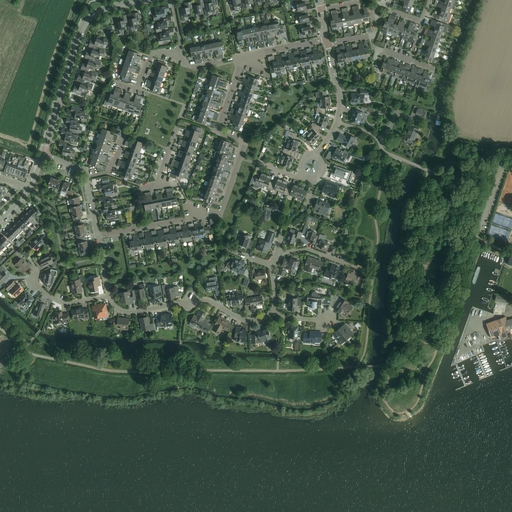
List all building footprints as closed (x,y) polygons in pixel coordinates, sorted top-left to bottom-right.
[(193,10),(192,10),(193,13),(194,18),(200,17),(200,14),(203,14),(202,8),(204,7),(205,7),(204,4),(205,4),(204,0),(201,0),(200,0),(201,5),(198,5),(195,6),(193,6),(192,7),(193,9),(193,10)] [(205,7),(204,7),(204,11),(205,16),(212,15),(211,12),(215,11),(214,5),(217,4),(216,0),(212,0),(213,2),(210,3),(206,4),(205,4),(204,4),(205,7)] [(230,0),(231,2),(230,2),(232,11),(238,10),(238,7),(242,6),(240,0),(230,0)] [(245,0),(246,2),(242,3),(244,9),(250,7),(249,4),(253,3),(252,0),(245,0)] [(455,5),(444,1),(444,2),(437,0),(435,0),(435,3),(451,8),(454,9),(455,5)] [(298,1),(293,2),(294,8),(297,8),(298,12),(304,10),(305,13),(306,13),(308,12),(308,13),(312,12),(312,8),(307,9),(306,7),(306,6),(306,2),(305,1),(302,1),(303,3),(299,4),(298,1)] [(183,8),(180,9),(181,11),(180,11),(182,21),(188,19),(188,17),(192,16),(190,10),(192,10),(193,10),(193,9),(192,7),(193,6),(192,2),(188,2),(189,7),(186,8),(183,8)] [(449,14),(449,13),(451,8),(435,3),(434,6),(442,8),(441,11),(449,14)] [(410,12),(412,7),(404,4),(403,6),(398,5),(397,8),(410,12)] [(156,14),(153,15),(154,22),(160,20),(159,17),(163,16),(163,19),(166,18),(166,17),(166,16),(165,12),(164,9),(169,8),(168,5),(161,6),(155,7),(155,11),(156,14)] [(364,22),(362,13),(360,14),(358,6),(356,6),(359,23),(364,22)] [(354,24),(352,15),(349,16),(348,8),(345,9),(349,27),(354,26),(354,24)] [(343,26),(341,17),(339,18),(337,10),(334,11),(338,27),(343,26)] [(452,14),(449,13),(449,14),(441,11),(440,13),(435,11),(433,17),(444,21),(449,23),(452,14)] [(301,13),(295,14),(297,20),(300,20),(300,23),(306,22),(307,25),(309,25),(310,24),(310,25),(315,24),(314,20),(309,21),(309,18),(308,14),(308,13),(308,12),(306,13),(305,13),(305,15),(302,16),(301,13)] [(128,20),(127,20),(128,22),(130,22),(131,26),(128,26),(129,32),(135,30),(134,27),(138,27),(137,22),(140,21),(139,13),(135,13),(136,18),(134,18),(133,19),(131,19),(128,20)] [(118,22),(115,22),(116,25),(118,24),(119,28),(116,29),(117,34),(123,33),(122,30),(126,29),(125,26),(125,23),(127,22),(128,22),(127,20),(128,20),(127,15),(123,16),(124,21),(122,21),(121,21),(118,22)] [(387,34),(393,16),(390,15),(387,22),(385,21),(381,32),(387,34)] [(158,26),(155,27),(157,33),(162,32),(161,29),(165,28),(165,30),(168,30),(168,29),(168,28),(167,24),(167,21),(171,20),(171,16),(166,17),(166,18),(163,19),(164,21),(158,22),(158,26)] [(392,36),(395,25),(393,24),(396,17),(393,16),(387,34),(387,35),(391,36),(392,36)] [(434,29),(442,32),(443,32),(445,33),(446,33),(449,25),(448,25),(442,23),(432,19),(431,25),(435,27),(434,29)] [(273,21),(276,33),(278,32),(278,34),(284,33),(283,25),(280,25),(279,20),(273,21)] [(398,35),(402,22),(399,21),(398,26),(395,25),(392,36),(397,38),(398,35)] [(403,37),(406,28),(404,28),(405,23),(402,22),(398,35),(403,37)] [(408,39),(414,23),(411,22),(408,29),(406,28),(403,37),(408,39)] [(414,23),(408,39),(407,41),(408,41),(411,43),(412,42),(413,42),(416,32),(414,31),(416,24),(414,23)] [(303,24),(298,26),(299,32),(302,31),(303,35),(308,34),(309,38),(317,36),(316,32),(312,33),(311,30),(310,26),(310,25),(310,24),(309,25),(307,25),(307,27),(304,28),(303,24)] [(269,42),(272,42),(268,25),(263,26),(265,35),(267,34),(269,42)] [(258,41),(261,41),(258,27),(252,28),(254,37),(256,36),(258,41)] [(161,38),(158,39),(159,45),(164,44),(168,43),(171,42),(170,36),(169,36),(169,33),(174,32),(173,28),(168,29),(168,30),(165,30),(165,31),(166,33),(160,34),(161,38)] [(442,32),(434,29),(434,31),(426,28),(425,31),(441,37),(442,32)] [(248,46),(251,46),(247,29),(242,30),(244,39),(246,38),(248,46)] [(425,31),(424,34),(431,37),(431,39),(439,42),(441,43),(443,38),(441,37),(425,31)] [(90,43),(89,46),(94,48),(94,47),(96,48),(97,48),(97,46),(103,48),(104,45),(107,46),(109,39),(104,38),(103,41),(99,39),(100,37),(98,36),(97,39),(96,42),(95,45),(90,43)] [(439,42),(431,39),(430,41),(422,39),(421,42),(439,48),(437,47),(439,42)] [(217,60),(220,59),(217,42),(211,43),(213,52),(215,52),(217,60)] [(421,42),(420,44),(428,47),(427,49),(437,53),(438,53),(439,52),(440,50),(440,49),(439,48),(421,42)] [(361,44),(364,59),(368,58),(368,57),(370,56),(368,47),(365,48),(364,43),(361,44)] [(206,59),(209,58),(206,44),(201,46),(203,54),(205,54),(206,59)] [(360,60),(364,59),(361,44),(358,44),(359,49),(356,50),(357,59),(360,58),(360,60)] [(347,62),(352,62),(349,46),(346,47),(347,51),(343,52),(345,61),(347,61),(347,62)] [(357,59),(356,50),(352,50),(351,46),(349,46),(352,62),(356,61),(355,59),(357,59)] [(86,55),(85,57),(90,59),(90,58),(93,59),(93,58),(99,60),(100,56),(103,57),(105,51),(100,49),(99,52),(96,51),(97,48),(96,48),(94,47),(94,48),(93,50),(92,53),(91,56),(86,55)] [(196,64),(199,63),(196,47),(190,48),(192,57),(194,56),(196,64)] [(127,55),(140,60),(141,57),(137,55),(137,53),(134,52),(135,49),(132,48),(131,51),(129,50),(127,49),(126,50),(125,51),(124,55),(127,56),(127,55)] [(315,49),(318,64),(323,63),(322,61),(324,61),(322,50),(319,51),(318,48),(315,49)] [(345,61),(343,52),(340,53),(339,48),(336,49),(339,64),(343,63),(343,61),(345,61)] [(314,65),(318,64),(315,49),(313,49),(313,52),(310,53),(312,63),(314,63),(314,65)] [(419,49),(418,52),(436,58),(437,53),(427,49),(426,51),(422,50),(419,49)] [(302,68),(306,67),(303,51),(300,52),(301,55),(297,55),(300,66),(301,65),(302,68)] [(312,63),(310,53),(306,53),(306,51),(303,51),(306,67),(310,66),(310,64),(312,63)] [(434,64),(436,58),(418,52),(417,55),(420,56),(424,57),(423,60),(434,64)] [(300,66),(297,55),(294,56),(293,53),(291,54),(294,69),(298,68),(298,66),(300,66)] [(294,72),(294,69),(291,54),(288,54),(289,58),(285,58),(287,68),(289,68),(290,70),(290,73),(294,72)] [(139,63),(140,60),(127,55),(127,56),(125,60),(134,63),(135,61),(139,63)] [(281,72),(278,56),(276,57),(276,60),(273,61),(275,73),(277,75),(278,75),(282,74),(281,72)] [(287,68),(285,58),(282,59),(281,56),(278,56),(281,72),(286,71),(285,69),(287,68)] [(82,66),(81,69),(86,70),(89,71),(89,69),(95,71),(96,67),(99,68),(101,62),(96,60),(93,59),(90,58),(90,59),(88,65),(87,67),(82,66)] [(386,75),(392,60),(389,59),(388,61),(384,60),(381,71),(383,71),(382,73),(386,75)] [(134,63),(125,60),(125,61),(123,60),(122,65),(124,66),(139,71),(140,68),(133,66),(134,63)] [(157,69),(166,72),(168,67),(165,66),(166,63),(158,60),(156,66),(158,67),(157,69)] [(393,75),(396,64),(393,63),(394,61),(392,60),(386,75),(390,76),(391,74),(393,75)] [(398,79),(403,64),(400,63),(400,65),(396,64),(393,75),(395,76),(394,78),(398,79)] [(403,78),(405,79),(408,69),(405,67),(406,65),(403,64),(398,79),(402,80),(403,78)] [(138,74),(139,71),(124,66),(122,71),(130,74),(131,71),(138,74)] [(410,83),(415,69),(412,67),(412,70),(408,69),(405,79),(407,80),(406,82),(410,83)] [(166,72),(157,69),(157,71),(149,69),(148,72),(164,77),(166,72)] [(416,83),(420,73),(417,72),(418,69),(415,69),(410,83),(414,85),(414,83),(416,83)] [(78,78),(77,80),(82,82),(82,81),(85,82),(85,80),(91,82),(92,79),(95,80),(97,73),(92,71),(91,74),(88,73),(89,71),(86,70),(85,72),(84,76),(83,79),(78,78)] [(129,76),(130,74),(122,71),(120,76),(122,77),(121,80),(129,82),(131,77),(129,76)] [(162,82),(164,77),(148,72),(147,75),(154,77),(154,79),(162,82)] [(422,87),(427,73),(424,72),(423,74),(420,73),(416,83),(418,84),(418,86),(422,87)] [(427,73),(422,87),(426,89),(426,87),(428,88),(430,82),(433,84),(435,78),(432,76),(432,77),(429,76),(430,74),(427,73)] [(211,80),(227,86),(228,83),(220,80),(221,78),(213,75),(211,80)] [(243,81),(257,86),(259,82),(257,82),(258,79),(256,79),(249,76),(248,80),(243,78),(243,81)] [(160,87),(162,82),(154,79),(153,81),(148,80),(147,83),(160,87)] [(227,86),(211,80),(208,79),(206,84),(209,85),(217,88),(218,86),(226,89),(227,86)] [(74,89),(73,92),(81,95),(86,96),(87,94),(88,90),(91,91),(93,85),(88,83),(87,86),(84,85),(85,82),(82,81),(82,82),(81,84),(80,87),(79,90),(74,89)] [(256,90),(257,86),(243,81),(242,84),(246,85),(245,88),(254,91),(254,89),(256,90)] [(160,87),(147,83),(146,86),(151,87),(150,90),(160,93),(162,88),(160,87)] [(216,90),(217,88),(209,85),(207,90),(220,95),(221,92),(216,90)] [(107,97),(104,105),(107,106),(108,105),(112,107),(113,104),(119,88),(116,87),(113,95),(111,94),(109,98),(107,97)] [(118,108),(121,98),(119,97),(122,89),(119,88),(113,104),(112,107),(118,108)] [(253,93),(254,91),(245,88),(244,92),(239,90),(238,93),(253,98),(257,99),(258,95),(254,94),(253,93)] [(219,98),(220,95),(207,90),(205,95),(214,98),(215,96),(219,98)] [(368,95),(368,91),(360,90),(360,94),(351,94),(351,103),(351,104),(352,104),(353,105),(354,105),(355,104),(356,104),(356,103),(363,103),(364,95),(368,95)] [(320,103),(331,102),(330,97),(327,97),(327,91),(323,91),(316,93),(316,98),(320,98),(320,103)] [(123,110),(129,93),(126,92),(123,99),(121,98),(118,108),(123,110)] [(128,112),(132,101),(129,101),(132,94),(129,93),(123,110),(128,112)] [(252,102),(253,98),(238,93),(238,96),(242,97),(241,100),(249,103),(250,101),(252,102)] [(133,114),(139,96),(136,95),(134,102),(132,101),(128,112),(133,114)] [(213,101),(214,98),(205,95),(204,100),(220,106),(221,103),(213,101)] [(139,96),(133,114),(140,116),(142,112),(140,111),(142,105),(140,104),(142,97),(139,96)] [(218,109),(220,106),(204,100),(202,105),(210,108),(211,106),(218,109)] [(249,105),(249,103),(241,100),(240,103),(235,102),(234,105),(249,110),(250,106),(249,105)] [(316,111),(324,112),(324,108),(331,108),(331,102),(320,103),(320,108),(317,108),(316,111)] [(209,111),(210,108),(202,105),(200,111),(213,115),(214,112),(209,111)] [(248,114),(249,110),(234,105),(233,107),(238,109),(237,112),(245,115),(246,113),(248,114)] [(75,120),(78,120),(78,118),(82,118),(81,122),(87,123),(88,116),(85,116),(85,112),(80,111),(81,108),(72,106),(72,110),(71,113),(76,114),(75,119),(75,120)] [(359,125),(363,113),(353,109),(352,113),(352,114),(350,121),(359,125)] [(212,118),(213,115),(200,111),(198,116),(207,119),(207,116),(212,118)] [(324,112),(316,111),(316,113),(317,113),(315,118),(318,119),(328,123),(330,117),(323,115),(324,112)] [(245,117),(245,115),(237,112),(236,116),(231,114),(230,117),(245,122),(246,118),(245,117)] [(207,119),(198,116),(196,115),(194,121),(196,121),(210,126),(211,123),(206,121),(207,119)] [(67,117),(67,121),(71,122),(71,125),(70,129),(70,130),(70,131),(73,131),(76,132),(76,133),(82,134),(83,128),(80,127),(80,123),(77,123),(78,120),(75,120),(75,119),(67,117)] [(244,126),(245,122),(230,117),(229,119),(234,121),(233,124),(236,125),(234,129),(239,131),(241,127),(241,128),(242,125),(244,126)] [(326,128),(328,123),(318,119),(316,124),(312,123),(311,125),(318,129),(319,126),(326,128)] [(186,133),(199,137),(201,132),(202,128),(194,125),(192,129),(191,131),(187,130),(186,133)] [(315,131),(318,129),(311,125),(310,127),(313,129),(309,134),(317,141),(321,137),(315,131)] [(409,126),(405,137),(408,138),(406,142),(411,144),(413,140),(414,141),(419,130),(409,126)] [(101,134),(117,139),(118,137),(110,134),(111,131),(103,128),(101,134)] [(62,129),(62,133),(66,133),(66,136),(65,140),(65,141),(65,142),(68,143),(68,142),(68,141),(72,141),(71,142),(71,144),(76,145),(77,142),(78,139),(75,139),(75,134),(72,134),(73,131),(70,131),(70,130),(62,129)] [(317,141),(309,134),(307,131),(303,135),(301,137),(306,142),(308,140),(313,145),(317,141)] [(287,143),(298,147),(300,142),(293,139),(295,134),(290,132),(288,137),(287,137),(285,143),(287,143)] [(197,143),(199,137),(186,133),(185,136),(189,137),(189,140),(196,142),(197,143)] [(116,142),(117,139),(101,134),(99,139),(107,142),(108,140),(116,142)] [(346,137),(340,134),(336,140),(342,143),(342,144),(341,146),(348,150),(349,148),(350,149),(356,139),(347,134),(346,137)] [(107,144),(107,142),(99,139),(97,144),(111,149),(111,146),(107,144)] [(196,142),(189,140),(188,142),(180,139),(179,142),(195,148),(198,149),(200,144),(197,143),(196,142)] [(218,145),(232,150),(233,148),(229,146),(230,142),(221,139),(221,142),(219,141),(218,145)] [(126,143),(142,148),(144,143),(135,140),(134,142),(127,140),(126,143)] [(60,142),(59,145),(64,145),(64,148),(63,152),(63,154),(63,155),(65,155),(69,156),(75,157),(76,151),(73,150),(73,146),(67,145),(68,143),(65,142),(65,141),(60,141),(60,142)] [(193,153),(195,148),(179,142),(178,145),(186,147),(185,150),(193,153)] [(140,153),(142,148),(126,143),(125,146),(132,148),(131,150),(140,153)] [(296,152),(298,147),(287,143),(285,148),(284,148),(283,150),(281,149),(281,150),(288,153),(289,150),(291,151),(296,152)] [(109,152),(111,149),(97,144),(95,149),(104,152),(105,150),(109,152)] [(232,150),(218,145),(216,149),(218,150),(217,151),(216,151),(216,152),(229,156),(230,154),(226,153),(227,151),(233,154),(234,151),(232,150)] [(335,152),(332,158),(336,160),(336,159),(340,161),(343,162),(345,158),(349,160),(351,156),(353,152),(349,151),(345,149),(344,152),(340,150),(338,149),(337,148),(335,152)] [(103,154),(104,152),(95,149),(94,154),(110,160),(111,157),(103,154)] [(140,153),(131,150),(131,153),(126,151),(125,154),(140,159),(142,154),(140,153)] [(192,158),(193,153),(185,150),(184,152),(180,150),(179,153),(192,158)] [(287,155),(288,153),(281,150),(281,151),(283,152),(282,154),(283,154),(281,159),(292,163),(294,158),(289,156),(287,155)] [(228,159),(229,156),(216,152),(214,157),(231,163),(232,161),(228,159)] [(190,163),(192,158),(179,153),(178,156),(182,158),(181,160),(190,163)] [(108,163),(110,160),(94,154),(92,159),(100,162),(101,160),(108,163)] [(141,159),(140,159),(125,154),(124,157),(129,158),(128,161),(139,164),(141,159)] [(231,166),(231,163),(214,157),(217,158),(215,162),(217,163),(216,164),(225,168),(226,164),(231,166)] [(100,162),(92,159),(90,159),(88,164),(98,167),(106,170),(107,167),(99,164),(100,162)] [(190,163),(181,160),(181,162),(173,159),(172,162),(188,168),(190,163)] [(292,163),(281,159),(279,159),(278,159),(277,162),(278,163),(279,164),(279,165),(284,166),(284,167),(285,167),(286,167),(290,168),(292,163)] [(139,164),(128,161),(127,163),(120,160),(118,163),(135,169),(136,164),(139,165),(139,164)] [(186,173),(188,168),(172,162),(171,165),(178,168),(178,170),(186,173)] [(133,174),(135,169),(118,163),(117,166),(125,168),(124,171),(133,174)] [(4,172),(4,173),(9,175),(12,166),(12,165),(7,164),(4,172)] [(224,171),(225,168),(216,164),(216,167),(214,166),(212,170),(227,175),(228,173),(224,171)] [(12,166),(9,175),(10,175),(14,177),(18,167),(17,167),(13,166),(12,166)] [(333,175),(331,179),(340,182),(342,183),(344,179),(347,180),(350,171),(340,167),(336,166),(333,175)] [(18,167),(14,177),(15,177),(19,178),(22,169),(18,168),(18,167)] [(22,169),(19,178),(19,179),(20,179),(24,180),(26,176),(28,177),(29,173),(27,172),(28,171),(23,169),(22,169)] [(184,178),(186,173),(178,170),(177,172),(175,172),(174,175),(170,173),(169,176),(181,180),(182,177),(184,178)] [(226,178),(227,175),(212,170),(211,174),(213,174),(212,176),(221,179),(222,176),(226,178)] [(131,179),(133,174),(124,171),(124,173),(119,171),(118,174),(131,179)] [(262,188),(266,175),(261,173),(260,176),(259,176),(258,175),(257,175),(253,187),(256,188),(259,187),(262,188)] [(271,190),(272,185),(270,184),(271,182),(270,181),(272,177),(266,175),(262,188),(268,190),(268,191),(270,192),(271,190)] [(220,183),(221,179),(212,176),(211,178),(210,178),(208,182),(223,187),(224,184),(220,183)] [(53,188),(56,179),(51,177),(50,180),(48,179),(45,185),(53,188)] [(61,191),(63,184),(61,183),(62,181),(56,179),(53,188),(61,191)] [(279,192),(283,181),(277,179),(276,183),(275,184),(274,185),(272,185),(271,190),(273,191),(274,190),(279,192)] [(286,195),(288,190),(286,189),(287,188),(286,187),(288,182),(283,181),(279,192),(284,193),(284,195),(286,195)] [(323,191),(322,192),(323,193),(327,194),(327,193),(328,192),(331,193),(330,194),(330,197),(334,199),(336,195),(337,192),(338,192),(340,187),(338,186),(338,185),(329,182),(326,181),(325,184),(324,187),(324,188),(323,191)] [(68,198),(70,192),(67,191),(70,184),(64,182),(63,184),(61,191),(66,192),(65,197),(68,198)] [(107,184),(99,185),(100,189),(105,188),(105,191),(106,195),(106,196),(106,197),(109,196),(109,194),(112,193),(113,197),(118,196),(117,189),(114,190),(114,187),(116,186),(116,182),(107,184)] [(222,190),(223,187),(208,182),(207,186),(209,187),(208,188),(217,191),(218,188),(222,190)] [(295,197),(299,186),(294,185),(292,189),(291,190),(291,191),(288,190),(286,195),(289,197),(290,196),(295,197)] [(299,186),(295,197),(300,199),(300,200),(303,201),(305,196),(306,192),(303,191),(304,188),(299,186)] [(169,189),(172,205),(178,204),(176,195),(174,196),(172,188),(169,189)] [(215,195),(217,191),(208,188),(207,190),(205,190),(204,194),(219,199),(220,196),(215,195)] [(77,203),(80,203),(79,197),(74,198),(73,193),(70,192),(68,198),(69,198),(71,204),(77,203)] [(157,208),(155,199),(153,200),(151,192),(148,193),(151,209),(157,208)] [(218,201),(219,199),(204,194),(203,198),(204,198),(203,204),(211,207),(213,200),(218,201)] [(106,196),(99,198),(99,201),(104,201),(105,203),(105,204),(105,207),(105,209),(106,209),(107,209),(109,209),(109,208),(108,206),(112,206),(112,209),(118,208),(116,202),(114,202),(113,198),(109,199),(109,196),(106,197),(106,196)] [(326,203),(317,200),(315,209),(319,210),(318,213),(326,216),(330,205),(332,205),(333,205),(333,203),(333,202),(327,200),(326,203)] [(78,206),(77,203),(71,204),(72,213),(81,211),(80,205),(78,206)] [(29,212),(35,219),(39,215),(40,215),(42,213),(35,207),(33,209),(32,207),(30,209),(31,210),(29,211),(29,212)] [(105,209),(101,210),(102,213),(106,212),(107,215),(108,221),(110,221),(111,222),(115,222),(115,221),(120,220),(118,210),(115,210),(109,211),(109,209),(107,209),(106,209),(105,209)] [(81,211),(72,213),(74,221),(80,220),(80,217),(82,216),(81,211)] [(31,223),(35,219),(29,212),(26,214),(26,213),(24,215),(31,223)] [(28,226),(31,223),(24,215),(22,216),(23,217),(21,219),(28,226)] [(24,230),(28,226),(21,219),(19,221),(18,220),(16,222),(24,230)] [(20,234),(24,230),(16,222),(14,224),(15,225),(13,227),(20,234)] [(76,231),(85,230),(84,224),(81,225),(80,222),(74,223),(76,231)] [(198,224),(200,239),(205,238),(204,236),(206,236),(206,234),(210,233),(208,227),(201,228),(200,223),(198,224)] [(196,240),(200,239),(198,224),(197,224),(195,224),(196,229),(192,230),(194,238),(196,238),(196,240)] [(184,243),(188,242),(185,226),(182,227),(183,231),(180,232),(181,241),(183,240),(184,243)] [(194,238),(192,230),(189,230),(188,226),(185,226),(188,242),(192,241),(192,239),(194,238)] [(16,238),(20,234),(13,227),(11,229),(10,228),(8,230),(16,238)] [(181,241),(180,232),(176,233),(175,228),(173,229),(176,244),(180,243),(179,241),(181,241)] [(171,245),(176,244),(173,229),(170,229),(171,234),(168,234),(169,243),(171,243),(171,245)] [(12,241),(16,238),(8,230),(7,231),(7,232),(5,234),(12,241)] [(77,240),(84,239),(83,236),(86,235),(85,230),(76,231),(77,240)] [(169,243),(168,234),(164,235),(163,230),(160,231),(163,246),(167,245),(167,243),(169,243)] [(315,245),(318,236),(316,235),(316,233),(307,230),(305,237),(311,239),(310,243),(315,245)] [(159,247),(163,246),(160,231),(158,231),(158,236),(155,237),(157,245),(159,245),(159,247)] [(299,239),(301,233),(295,231),(294,234),(290,233),(286,242),(293,244),(296,238),(299,239)] [(270,250),(273,241),(275,234),(270,232),(266,242),(260,239),(260,240),(259,239),(256,249),(259,250),(266,252),(267,249),(270,250)] [(147,249),(151,249),(148,233),(145,234),(146,238),(143,239),(144,248),(146,247),(147,249)] [(157,245),(155,237),(152,237),(151,233),(148,233),(151,249),(155,248),(155,246),(157,245)] [(251,249),(254,242),(251,240),(248,239),(249,236),(241,233),(239,241),(242,242),(241,245),(248,248),(247,248),(251,249)] [(319,239),(316,245),(318,245),(320,246),(319,248),(321,249),(321,250),(327,252),(329,245),(327,244),(328,242),(325,241),(327,237),(320,234),(319,239)] [(134,252),(138,251),(136,235),(133,236),(134,241),(130,241),(131,248),(132,250),(134,250),(134,252)] [(144,248),(143,239),(139,240),(138,235),(136,235),(138,251),(143,250),(142,248),(144,248)] [(0,237),(0,239),(6,247),(10,243),(4,236),(1,238),(1,237),(0,237)] [(34,247),(36,250),(43,244),(45,246),(50,242),(47,239),(44,236),(41,238),(39,236),(31,244),(34,247)] [(79,248),(88,246),(87,241),(84,242),(84,239),(77,240),(79,248)] [(88,246),(79,248),(81,257),(87,255),(86,252),(89,252),(88,246)] [(53,262),(50,256),(40,260),(43,268),(47,266),(49,268),(58,264),(56,261),(53,262)] [(322,270),(324,263),(309,257),(304,270),(312,273),(313,268),(318,270),(319,270),(322,270)] [(300,262),(291,259),(289,258),(288,260),(284,259),(281,267),(283,268),(282,270),(280,269),(278,275),(284,277),(286,269),(292,271),(291,274),(295,276),(300,262)] [(23,273),(29,267),(21,259),(15,265),(23,273)] [(227,264),(227,265),(227,266),(228,266),(228,267),(229,267),(229,268),(230,268),(230,269),(235,271),(235,272),(243,275),(246,267),(243,266),(244,263),(234,259),(232,262),(231,262),(231,261),(230,261),(229,261),(229,262),(228,262),(227,263),(227,264)] [(0,270),(2,272),(0,274),(0,283),(1,285),(5,281),(7,280),(6,280),(9,277),(5,272),(7,270),(5,268),(2,265),(0,267),(0,270)] [(339,268),(335,266),(331,265),(331,267),(328,266),(324,276),(331,279),(332,277),(336,279),(335,281),(338,283),(342,272),(338,271),(339,268)] [(254,272),(254,268),(250,269),(251,277),(255,276),(255,280),(266,278),(265,270),(254,272)] [(56,276),(57,271),(51,269),(51,271),(45,274),(43,281),(47,287),(53,284),(55,276),(56,276)] [(354,275),(355,273),(352,272),(351,274),(348,273),(345,281),(360,287),(363,278),(354,275)] [(73,293),(82,292),(81,283),(84,283),(82,275),(79,276),(80,280),(70,282),(73,293)] [(90,292),(98,290),(97,286),(101,285),(99,277),(92,278),(93,281),(88,282),(90,292)] [(210,282),(206,283),(207,291),(216,290),(217,296),(220,295),(219,289),(217,281),(217,277),(209,279),(210,282)] [(245,278),(243,286),(247,287),(253,289),(253,287),(253,286),(249,285),(250,282),(249,282),(250,280),(245,278)] [(17,285),(14,282),(6,289),(9,292),(10,291),(16,297),(24,290),(18,284),(17,285)] [(133,291),(132,291),(133,297),(134,301),(137,300),(137,299),(146,298),(144,289),(145,289),(144,284),(139,285),(140,289),(133,290),(133,291)] [(166,284),(162,285),(164,294),(166,294),(167,298),(175,297),(179,296),(180,296),(182,296),(182,292),(180,293),(179,293),(178,286),(174,287),(167,289),(166,284)] [(158,300),(157,298),(159,298),(159,296),(162,296),(160,286),(150,288),(152,299),(154,298),(154,300),(158,300)] [(134,301),(133,297),(130,297),(129,291),(119,293),(120,295),(122,304),(128,302),(129,304),(134,303),(134,301)] [(239,296),(238,291),(233,292),(233,294),(230,294),(230,295),(227,295),(227,296),(226,296),(226,298),(228,306),(232,305),(232,307),(244,304),(242,295),(239,296)] [(27,295),(25,292),(22,296),(17,301),(23,307),(25,305),(27,307),(34,299),(28,294),(27,295)] [(307,299),(307,303),(309,303),(311,303),(310,307),(317,308),(318,307),(318,304),(321,304),(321,303),(322,303),(330,304),(332,299),(332,298),(330,298),(322,297),(322,295),(318,295),(318,294),(317,293),(317,292),(316,292),(315,292),(314,292),(313,292),(313,293),(312,293),(312,294),(312,296),(309,296),(308,296),(307,299)] [(511,299),(497,296),(496,303),(511,305),(511,299)] [(256,306),(263,304),(261,297),(245,300),(246,306),(250,305),(252,312),(257,311),(256,306)] [(302,304),(303,298),(297,297),(297,299),(289,299),(289,310),(296,311),(297,304),(302,304)] [(349,313),(353,307),(347,304),(348,303),(341,299),(334,309),(340,313),(341,314),(343,311),(348,314),(349,313)] [(41,317),(45,305),(41,303),(41,301),(36,300),(34,305),(36,306),(33,314),(41,317)] [(107,306),(106,304),(96,306),(93,306),(96,319),(109,317),(109,313),(111,313),(109,306),(107,306)] [(84,311),(83,307),(76,308),(77,309),(71,310),(73,320),(85,318),(85,320),(90,319),(88,310),(84,311)] [(62,314),(62,312),(55,313),(55,316),(52,317),(53,321),(55,321),(56,324),(63,323),(63,322),(69,322),(68,314),(62,314)] [(203,320),(206,315),(200,312),(197,317),(194,315),(190,324),(207,333),(211,326),(211,325),(203,320)] [(157,327),(172,326),(171,314),(160,315),(161,318),(157,319),(157,327)] [(150,324),(148,316),(140,318),(142,331),(151,330),(151,331),(154,330),(153,323),(150,324)] [(229,332),(232,326),(229,324),(230,323),(219,317),(215,324),(216,325),(213,330),(218,333),(221,328),(229,332)] [(494,321),(486,324),(491,339),(500,336),(501,339),(502,338),(503,338),(506,337),(511,335),(510,330),(511,329),(511,318),(507,320),(506,317),(497,320),(494,321)] [(128,330),(129,319),(118,318),(118,319),(114,319),(113,325),(117,326),(117,325),(121,325),(120,329),(128,330)] [(348,328),(347,327),(348,326),(345,324),(338,329),(339,330),(333,335),(341,345),(354,334),(348,328)] [(301,340),(301,331),(298,331),(298,327),(295,327),(295,326),(289,325),(288,338),(294,338),(294,340),(301,340)] [(242,331),(241,330),(241,327),(236,326),(236,332),(235,332),(234,333),(234,334),(234,335),(234,336),(235,337),(236,337),(236,342),(246,343),(247,330),(242,329),(242,331)] [(272,338),(267,327),(256,331),(257,334),(255,335),(255,334),(250,335),(250,344),(251,344),(253,344),(256,344),(256,342),(260,340),(261,343),(268,340),(272,338)] [(321,342),(321,333),(311,332),(311,334),(304,334),(303,342),(313,343),(313,341),(321,342)]
